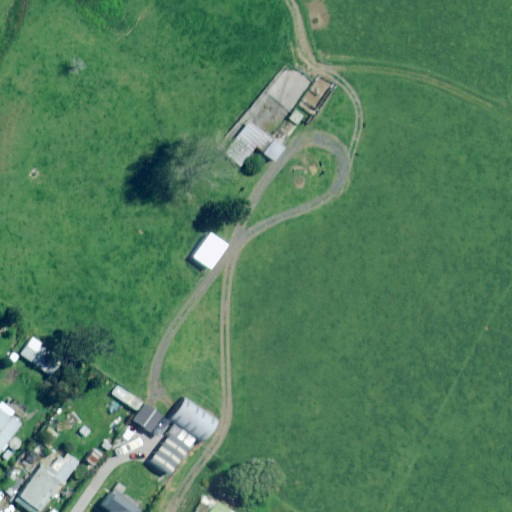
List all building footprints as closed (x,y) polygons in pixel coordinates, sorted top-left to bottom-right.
[(279,148),(245,123),(221,154),(237,166),(250,148),(269,162),(279,148)] [(223,239),(208,227),(184,258),(199,270),(223,239)] [(29,337),(18,354),(26,360),(24,363),(32,369),(35,366),(37,367),(49,351),(29,337)] [(138,402),(122,391),(116,400),(133,411),(138,402)] [(213,420),(180,397),(166,419),(199,441),(213,420)] [(0,451),(0,452),(5,445),(3,444),(16,424),(6,417),(10,411),(0,404),(0,451)] [(191,439),(178,430),(172,439),(186,448),(191,439)] [(182,453),(162,439),(147,462),(166,475),(182,453)] [(76,463),(61,452),(48,470),(40,464),(13,502),(26,511),(35,511),(57,482),(60,484),(76,463)] [(0,491),(7,497),(21,481),(11,473),(0,485),(0,491)] [(192,511),(194,511),(240,511),(205,490),(192,511)]
